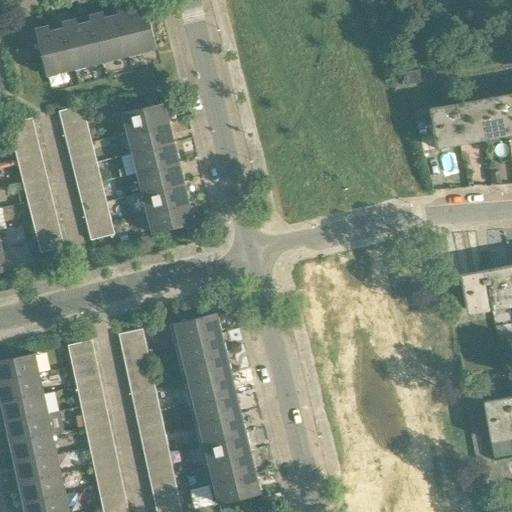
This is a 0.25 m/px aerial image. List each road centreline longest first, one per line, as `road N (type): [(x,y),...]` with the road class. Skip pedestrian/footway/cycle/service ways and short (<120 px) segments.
road 1 (residential): [(317,511),(253,250)]
road 2 (residential): [(0,321),(253,250)]
road 3 (residential): [(253,250),(417,215),(511,209)]
road 4 (residential): [(253,250),(187,0)]
